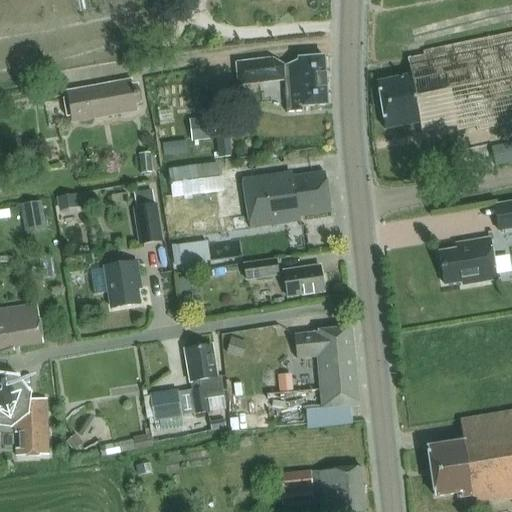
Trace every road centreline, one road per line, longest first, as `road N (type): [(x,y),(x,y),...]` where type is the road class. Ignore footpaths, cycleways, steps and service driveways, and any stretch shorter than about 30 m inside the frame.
road 1 (tertiary): [(367,305),(353,189),(349,0)]
road 2 (unclassified): [(65,352),(367,305)]
road 3 (tertiary): [(389,511),(367,305)]
